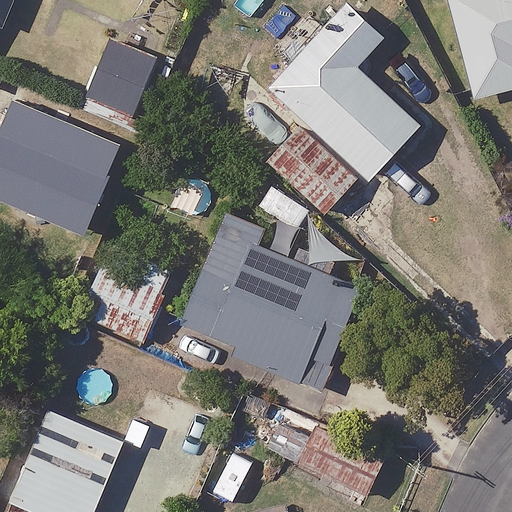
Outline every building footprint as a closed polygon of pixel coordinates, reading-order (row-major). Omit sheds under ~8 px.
[(0,0),(0,30),(12,0),(0,0)] [(342,0),(269,80),(300,109),(262,151),(325,208),(363,167),(371,174),(421,119),(358,60),(386,30),(354,0),(342,0)] [(511,0),(456,0),(478,91),(511,82),(511,0)] [(158,51),(113,33),(85,100),(130,119),(158,51)] [(122,137),(10,91),(0,115),(0,189),(85,225),(122,137)] [(265,220),(228,204),(182,316),(239,339),(236,348),(323,385),(365,283),(258,239),(265,220)] [(173,265),(110,240),(82,309),(145,334),(173,265)] [(94,511),(127,432),(50,401),(11,497),(46,511),(94,511)] [(384,456),(281,408),(266,442),(368,489),(384,456)] [(266,511),(275,491),(242,477),(229,508),(237,511),(266,511)]
